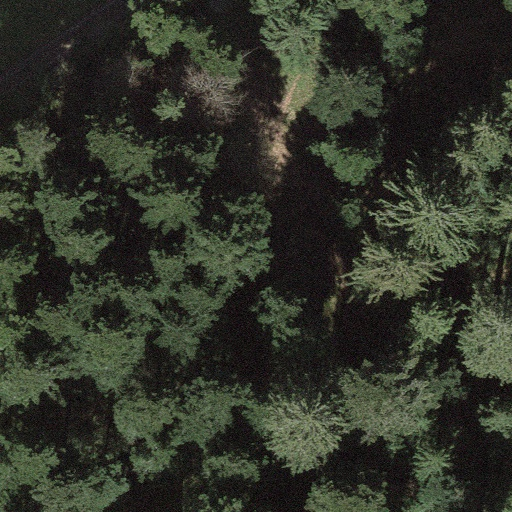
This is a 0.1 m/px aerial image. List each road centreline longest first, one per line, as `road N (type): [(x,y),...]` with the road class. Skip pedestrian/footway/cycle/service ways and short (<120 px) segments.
road 1 (track): [(235,0),(381,410),(396,511)]
road 2 (track): [(128,0),(0,90)]
